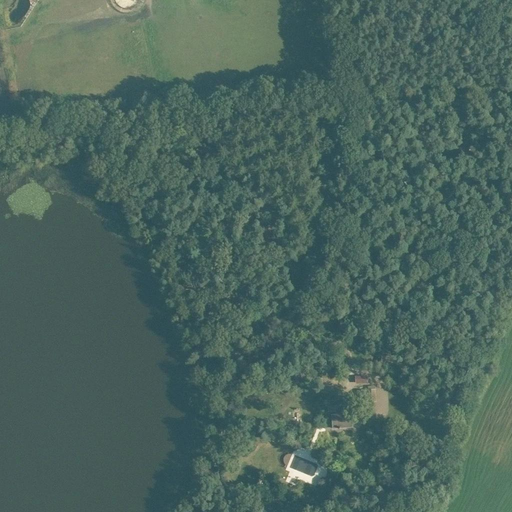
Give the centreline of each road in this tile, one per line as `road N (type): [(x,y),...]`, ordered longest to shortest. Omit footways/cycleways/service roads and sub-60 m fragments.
road 1 (track): [(478,351),(312,296),(342,223),(358,100)]
road 2 (track): [(428,511),(464,426),(484,358),(478,351)]
road 3 (track): [(358,100),(475,98),(511,107)]
